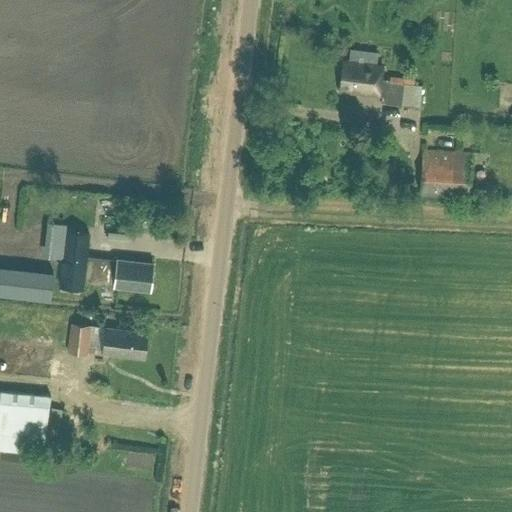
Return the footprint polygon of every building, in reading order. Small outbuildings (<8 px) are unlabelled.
[(402,106),(404,86),(388,85),(388,82),(380,81),(381,66),(341,62),(338,93),(387,97),(386,105),(402,106)] [(425,99),(425,79),(408,79),(408,99),(425,99)] [(468,200),(471,152),(422,150),(418,197),(468,200)] [(151,290),(153,263),(119,259),(86,256),(89,233),(66,230),(60,286),(82,289),(83,282),(114,285),(114,286),(151,290)] [(145,357),(147,331),(107,327),(90,325),(71,323),(67,351),(86,353),(110,354),(145,357)] [(0,450),(42,454),(50,395),(0,390),(0,450)]
